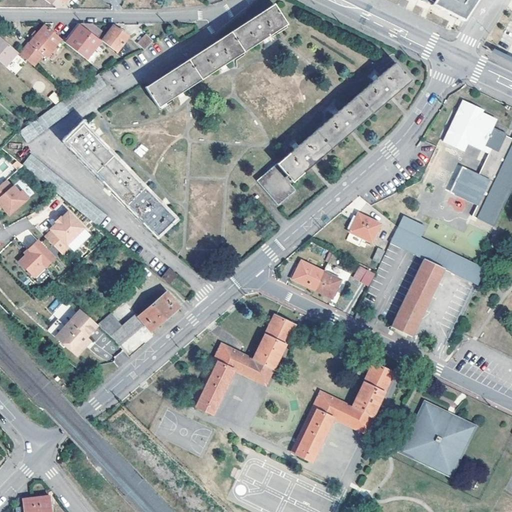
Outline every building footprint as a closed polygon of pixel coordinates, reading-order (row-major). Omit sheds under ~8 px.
[(421,0),(427,3),(428,0),(433,0),(433,1),(431,5),(452,15),(464,21),(477,0),(421,0)] [(159,107),(287,24),(274,5),(146,87),(159,107)] [(90,23),(77,23),(80,25),(100,40),(101,42),(102,40),(118,52),(129,36),(114,25),(104,37),(99,33),(101,31),(90,23)] [(62,40),(44,25),(23,49),(34,58),(39,52),(43,55),(46,58),(62,40)] [(65,43),(85,59),(100,40),(80,25),(65,43)] [(139,44),(145,49),(152,41),(147,36),(139,44)] [(0,60),(5,65),(17,52),(0,37),(0,60)] [(34,58),(23,49),(19,54),(34,66),(43,55),(39,52),(34,58)] [(14,74),(27,62),(19,54),(7,66),(14,74)] [(292,182),(411,81),(396,64),(277,164),(292,182)] [(27,142),(105,86),(97,76),(19,131),(27,142)] [(482,150),(485,145),(491,148),(479,173),(462,165),(449,192),(476,205),(471,215),(493,226),(511,187),(511,137),(506,135),(507,132),(493,126),(497,118),(483,111),(484,109),(462,99),(442,141),(464,151),(468,143),(482,150)] [(83,125),(66,141),(156,236),(173,220),(83,125)] [(141,144),(134,152),(142,157),(148,149),(141,144)] [(22,165),(98,227),(106,216),(30,155),(22,165)] [(277,204),(294,189),(289,184),(292,182),(277,164),(256,181),(277,204)] [(4,182),(0,184),(0,208),(6,216),(26,200),(20,192),(17,195),(11,187),(10,189),(4,182)] [(52,231),(45,237),(62,254),(69,248),(67,245),(84,228),(68,212),(62,218),(57,223),(50,229),(52,231)] [(380,223),(359,213),(350,231),(372,241),(380,223)] [(403,215),(397,226),(417,236),(422,225),(403,215)] [(389,242),(414,254),(422,238),(417,236),(397,226),(389,242)] [(441,267),(449,272),(457,256),(422,238),(414,254),(421,258),(388,326),(409,336),(441,267)] [(43,267),(52,257),(35,240),(25,249),(27,251),(16,262),(32,277),(43,266),(43,267)] [(377,247),(372,260),(379,263),(384,250),(377,247)] [(462,259),(457,256),(449,272),(474,284),(482,269),(462,259)] [(313,288),(323,270),(301,260),(292,277),(313,288)] [(366,269),(359,266),(353,279),(360,282),(366,269)] [(176,275),(167,267),(160,277),(169,284),(176,275)] [(366,269),(360,282),(368,286),(374,273),(366,269)] [(313,288),(331,297),(340,279),(323,270),(313,288)] [(177,306),(165,292),(138,315),(134,312),(121,324),(110,312),(97,324),(112,337),(118,345),(144,323),(150,330),(177,306)] [(96,324),(78,308),(63,325),(56,318),(46,329),(73,353),(76,353),(82,347),(82,344),(80,342),(84,337),(96,324)] [(252,358),(273,368),(294,324),(274,314),(252,358)] [(107,357),(115,353),(103,330),(90,336),(94,344),(99,341),(107,357)] [(244,374),(252,358),(220,343),(192,403),(212,413),(232,368),(244,374)] [(120,366),(129,358),(123,351),(113,359),(120,366)] [(252,358),(244,374),(265,384),(273,368),(252,358)] [(352,406),(372,415),(393,371),(372,361),(352,406)] [(344,422),(352,406),(319,391),(291,451),(310,460),(332,416),(344,422)] [(423,400),(398,451),(451,477),(476,425),(423,400)] [(352,406),(344,422),(364,432),(372,415),(352,406)] [(51,511),(50,495),(24,498),(25,511),(51,511)]
